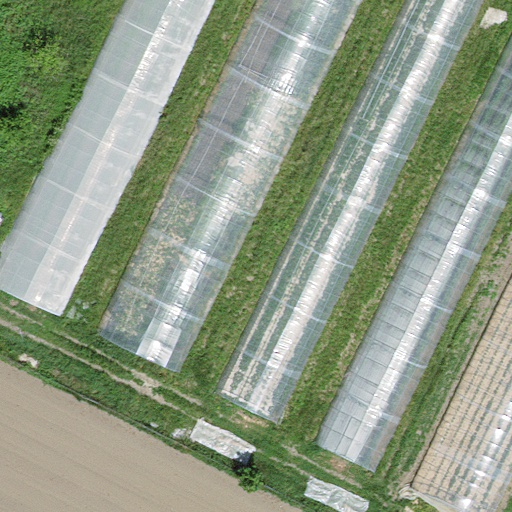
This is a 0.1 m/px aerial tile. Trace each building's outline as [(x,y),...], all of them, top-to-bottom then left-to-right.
[(82,314),(223,0),(131,0),(5,279),(82,314)] [(265,0),(127,337),(202,368),(352,0),(265,0)] [(411,0),(231,389),(288,415),(480,0),(411,0)] [(511,30),(381,367),(437,389),(511,198),(511,30)] [(511,511),(511,317),(444,492),(493,511),(511,511)]
